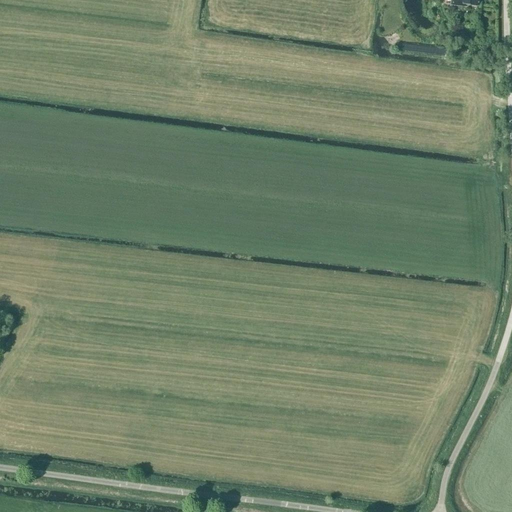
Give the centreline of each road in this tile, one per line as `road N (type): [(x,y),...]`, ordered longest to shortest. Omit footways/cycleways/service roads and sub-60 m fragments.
road 1 (unclassified): [(327,511),(0,469)]
road 2 (unclassified): [(439,511),(445,475),(511,318)]
